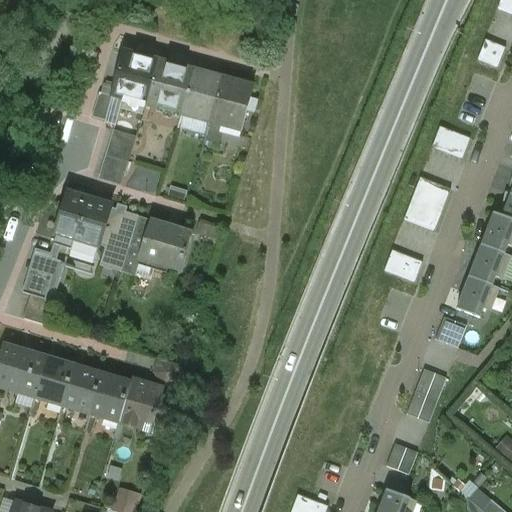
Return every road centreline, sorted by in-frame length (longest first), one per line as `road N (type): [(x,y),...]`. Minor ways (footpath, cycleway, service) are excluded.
road 1 (primary): [(448,0),(292,369),(242,511)]
road 2 (residential): [(350,511),(511,96)]
road 3 (residential): [(0,281),(39,179),(69,150)]
